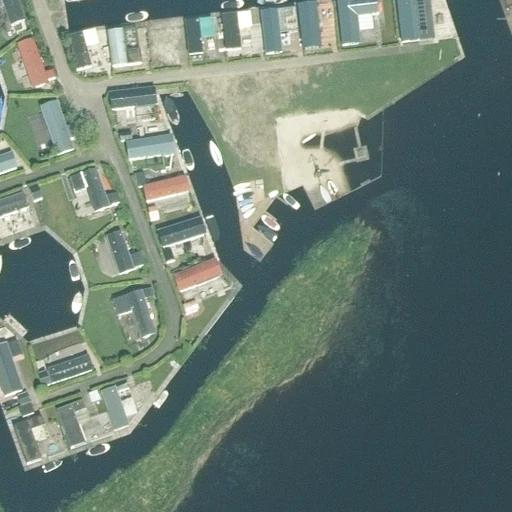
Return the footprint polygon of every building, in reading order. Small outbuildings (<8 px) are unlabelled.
[(0,0),(0,19),(3,30),(19,26),(12,0),(0,0)] [(410,0),(361,0),(343,1),(346,36),(361,35),(360,25),(377,24),(378,36),(402,34),(401,17),(412,17),(410,0)] [(300,10),(310,46),(326,42),(322,28),(336,24),(330,2),(300,10)] [(268,10),(270,49),(296,48),(294,9),(268,10)] [(264,15),(248,16),(249,32),(265,31),(264,15)] [(209,23),(210,42),(226,42),(225,22),(209,23)] [(163,28),(148,28),(148,65),(175,65),(175,45),(162,45),(163,28)] [(124,31),(99,35),(104,67),(129,62),(124,31)] [(4,51),(17,95),(42,87),(28,44),(4,51)] [(47,160),(65,156),(55,107),(37,111),(47,160)] [(157,108),(107,109),(108,133),(158,131),(157,108)] [(171,160),(171,149),(143,150),(143,144),(122,145),(123,163),(171,160)] [(0,178),(9,176),(6,162),(0,162),(0,178)] [(93,173),(63,180),(73,219),(102,212),(93,173)] [(136,191),(140,210),(147,208),(150,220),(189,212),(182,181),(136,191)] [(0,204),(0,241),(28,233),(17,199),(0,204)] [(161,268),(169,266),(167,260),(205,249),(200,231),(154,244),(161,268)] [(129,274),(119,236),(90,244),(100,282),(129,274)] [(174,296),(218,285),(213,266),(169,277),(174,296)] [(143,298),(113,300),(115,344),(145,342),(143,298)] [(92,366),(46,381),(49,392),(95,377),(92,366)] [(95,393),(80,395),(82,407),(97,404),(95,393)]
